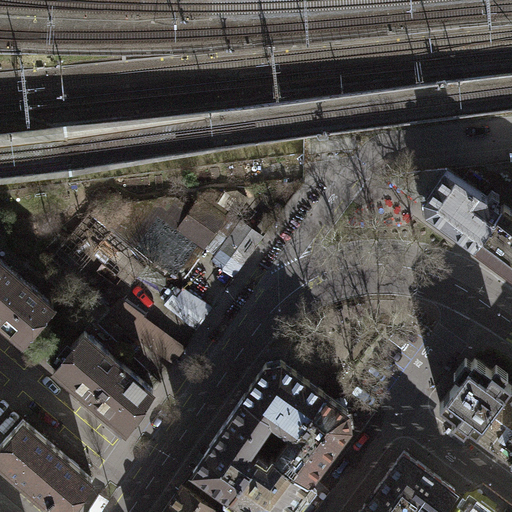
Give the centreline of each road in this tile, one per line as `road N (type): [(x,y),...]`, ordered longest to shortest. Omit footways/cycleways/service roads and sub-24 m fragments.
road 1 (tertiary): [(511,130),(396,144),(366,157),(290,255),(292,296)]
road 2 (tertiary): [(152,481),(253,333),(292,296)]
road 3 (tertiary): [(482,299),(446,277),(385,263),(324,273),(292,296)]
road 4 (residential): [(152,481),(0,355)]
road 5 (residential): [(397,409),(511,495)]
road 6 (residential): [(397,409),(482,299)]
road 7 (residential): [(397,409),(320,511)]
